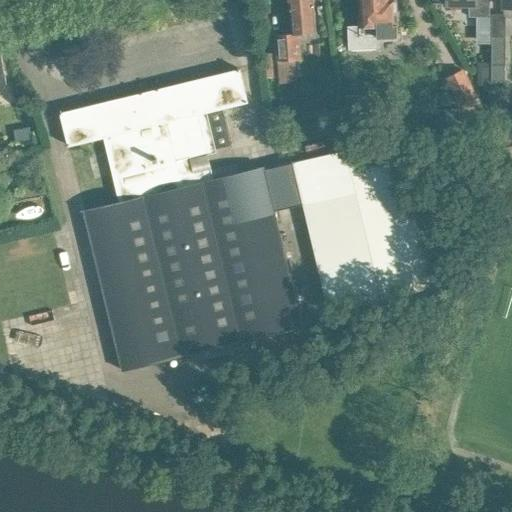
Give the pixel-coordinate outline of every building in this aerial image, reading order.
[(316,32),(313,0),(288,0),(291,33),(276,34),(278,61),(301,59),(299,33),(316,32)] [(398,35),(396,0),(358,0),(359,24),(347,25),(348,49),(378,47),(378,35),(398,35)] [(490,3),(489,0),(447,0),(448,3),(469,3),(469,15),(490,15),(490,3)] [(511,0),(503,0),(503,16),(511,16),(511,0)] [(505,36),(492,36),(492,66),(492,80),(504,80),(505,36)] [(272,54),(265,54),(267,78),(274,77),(272,54)] [(483,66),(483,84),(492,84),(492,80),(492,66),(483,66)] [(303,325),(270,188),(265,167),(214,180),(211,168),(193,172),(190,158),(217,151),(207,111),(248,102),(240,68),(61,112),(69,145),(104,136),(120,202),(83,210),(122,369),(303,325)] [(462,68),(445,77),(458,104),(476,95),(462,68)] [(377,91),(347,92),(347,110),(377,109),(377,91)] [(436,284),(399,134),(294,161),(331,310),(436,284)] [(323,139),(305,143),(307,151),(325,146),(323,139)]
